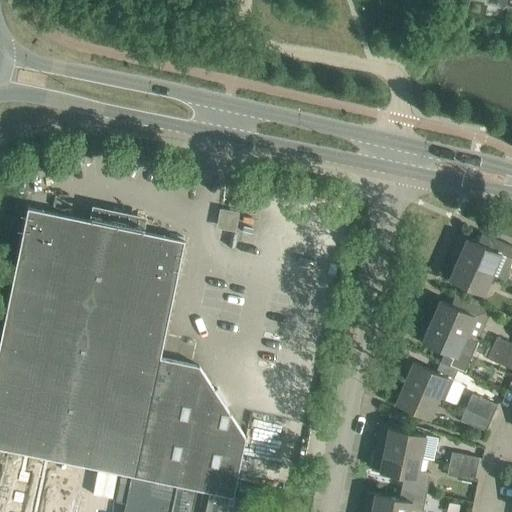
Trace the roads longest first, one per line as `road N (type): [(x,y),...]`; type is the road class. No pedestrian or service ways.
road 1 (tertiary): [(405,141),(0,51)]
road 2 (tertiary): [(0,92),(400,169)]
road 3 (residential): [(326,511),(400,169)]
